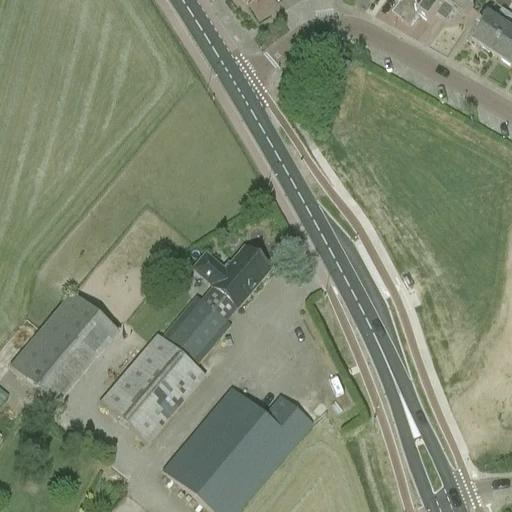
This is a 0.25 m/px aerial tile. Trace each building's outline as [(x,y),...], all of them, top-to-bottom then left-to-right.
[(395,0),(401,4),(392,16),(401,22),(417,0),(395,0)] [(410,29),(419,17),(430,26),(436,17),(445,4),(444,0),(417,0),(401,22),(410,29)] [(474,8),(472,0),(444,0),(445,4),(436,17),(446,25),(455,12),(466,20),(474,8)] [(488,17),(471,43),(492,56),(509,31),(488,17)] [(511,70),(511,69),(511,32),(509,31),(492,56),(511,70)] [(213,292),(202,305),(225,325),(236,312),(269,273),(243,252),(224,274),(205,258),(192,273),(211,289),(211,290),(213,292)] [(49,405),(111,331),(71,297),(9,371),(49,405)] [(157,339),(98,407),(147,449),(205,380),(195,371),(230,330),(225,325),(202,305),(197,301),(161,343),(157,339)] [(311,436),(306,431),(310,427),(279,400),(262,419),(240,401),(231,393),(162,475),(206,511),(237,511),(295,444),(300,448),(311,436)]
